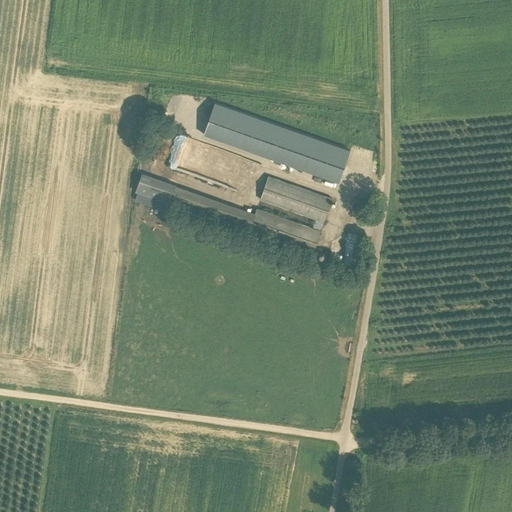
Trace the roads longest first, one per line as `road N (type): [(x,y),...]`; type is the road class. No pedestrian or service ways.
road 1 (unclassified): [(330,511),(381,219),(384,0)]
road 2 (track): [(0,390),(357,441),(511,427)]
